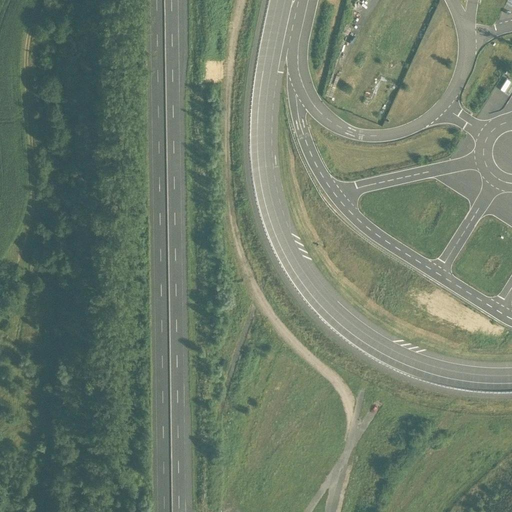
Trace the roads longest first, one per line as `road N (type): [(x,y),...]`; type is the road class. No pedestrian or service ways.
road 1 (unknown): [(511,379),(454,375),(386,352),(326,307),(290,260),(259,160),(262,86),(281,0)]
road 2 (track): [(27,228),(24,66),(46,0)]
road 3 (unknown): [(441,107),(394,134),(353,134),(314,108),(296,64)]
road 4 (unknown): [(483,160),(335,196)]
road 5 (unknown): [(335,196),(303,139),(296,64)]
road 6 (unknown): [(438,274),(389,245),(335,196)]
